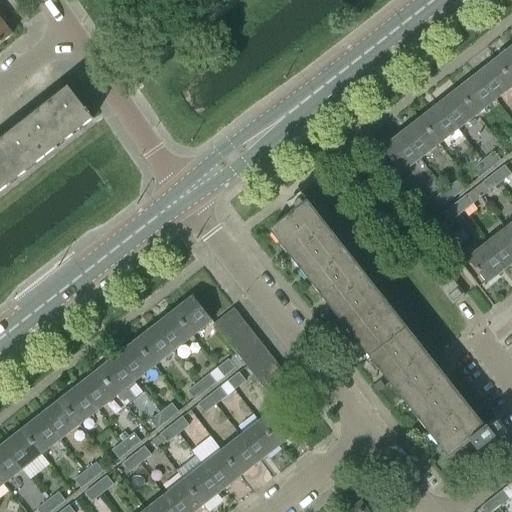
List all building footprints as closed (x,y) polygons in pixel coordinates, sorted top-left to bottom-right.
[(0,45),(12,35),(0,19),(0,45)] [(511,48),(496,61),(511,81),(511,48)] [(511,81),(496,61),(477,76),(496,100),(511,87),(511,81)] [(477,76),(458,90),(477,115),(496,100),(477,76)] [(42,94),(32,102),(40,112),(21,127),(45,158),(93,120),(69,89),(49,104),(42,94)] [(458,90),(439,105),(458,129),(477,115),(458,90)] [(439,105),(420,120),(439,144),(458,129),(439,105)] [(420,120),(401,134),(420,159),(439,144),(420,120)] [(0,192),(45,158),(21,127),(2,141),(0,138),(0,192)] [(420,159),(401,134),(382,150),(401,174),(420,159)] [(483,161),(490,170),(500,162),(494,153),(483,161)] [(472,170),(479,178),(490,170),(483,161),(472,170)] [(493,175),(500,183),(511,175),(504,166),(493,175)] [(493,175),(483,183),(490,192),(500,183),(493,175)] [(445,191),(452,200),(463,191),(456,182),(445,191)] [(434,199),(441,208),(452,200),(445,191),(434,199)] [(486,430),(481,424),(308,203),(301,195),(287,206),(293,214),(271,232),(449,459),(471,442),(479,452),(496,439),(487,428),(486,430)] [(456,204),(462,213),(473,204),(466,196),(456,204)] [(456,204),(445,213),(452,222),(462,213),(456,204)] [(511,237),(506,230),(487,244),(506,269),(511,264),(511,237)] [(487,284),(506,269),(487,244),(467,259),(487,284)] [(438,287),(453,306),(465,296),(450,277),(438,287)] [(193,298),(174,313),(193,337),(212,322),(193,298)] [(241,319),(234,309),(213,325),(221,334),(241,319)] [(174,313),(155,328),(174,352),(193,337),(174,313)] [(241,319),(221,334),(228,344),(249,328),(241,319)] [(155,328),(136,342),(155,367),(174,352),(155,328)] [(249,328),(228,344),(236,353),(256,337),(249,328)] [(256,337),(236,353),(243,363),(263,347),(256,337)] [(136,342),(117,357),(136,382),(155,367),(136,342)] [(254,377),(275,361),(267,352),(247,368),(254,377)] [(117,357),(98,372),(117,396),(136,382),(117,357)] [(217,369),(225,377),(235,369),(228,360),(217,369)] [(282,370),(275,361),(254,377),(261,386),(282,370)] [(269,396),(289,380),(282,370),(261,386),(269,396)] [(98,372),(79,387),(98,411),(117,396),(98,372)] [(246,382),(239,374),(228,382),(235,391),(246,382)] [(198,383),(205,392),(216,384),(209,375),(198,383)] [(296,389),(289,380),(269,396),(276,405),(297,390),(296,389)] [(385,387),(380,381),(373,387),(378,392),(385,387)] [(188,392),(195,401),(205,392),(198,383),(188,392)] [(79,387),(60,401),(79,426),(98,411),(79,387)] [(209,397),(216,405),(226,397),(220,389),(209,397)] [(209,397),(199,405),(205,414),(216,405),(209,397)] [(60,401),(41,416),(60,441),(79,426),(60,401)] [(161,413),(168,422),(178,413),(172,405),(161,413)] [(279,407),(260,423),(279,447),(298,431),(279,407)] [(150,421),(157,430),(168,422),(161,413),(150,421)] [(41,416),(23,431),(42,455),(60,441),(41,416)] [(172,426),(178,435),(189,426),(182,418),(172,426)] [(260,462),(279,447),(260,423),(241,437),(260,462)] [(172,426),(161,435),(168,443),(178,435),(172,426)] [(23,431),(4,446),(23,470),(42,455),(23,431)] [(123,443),(130,451),(141,443),(134,434),(123,443)] [(241,437),(222,452),(241,476),(260,462),(241,437)] [(112,451),(119,460),(130,451),(123,443),(112,451)] [(4,446),(0,448),(0,479),(4,485),(23,470),(4,446)] [(134,456),(140,465),(151,456),(145,447),(134,456)] [(222,491),(241,476),(222,452),(203,467),(222,491)] [(134,456),(123,464),(130,473),(140,465),(134,456)] [(85,472),(92,481),(103,472),(96,464),(85,472)] [(203,467),(184,482),(203,506),(222,491),(203,467)] [(75,481),(81,489),(92,481),(85,472),(75,481)] [(113,486),(107,477),(96,486),(103,494),(113,486)] [(177,511),(195,511),(203,506),(184,482),(165,496),(177,511)] [(103,494),(96,486),(85,494),(92,502),(103,494)] [(492,500),(499,508),(509,500),(503,491),(492,500)] [(48,502),(55,510),(65,502),(58,493),(48,502)] [(177,511),(165,496),(146,511),(147,511),(177,511)] [(492,500),(481,508),(483,511),(494,511),(499,508),(492,500)] [(37,510),(38,511),(52,511),(55,510),(48,502),(37,510)] [(370,511),(362,502),(348,511),(370,511)]
